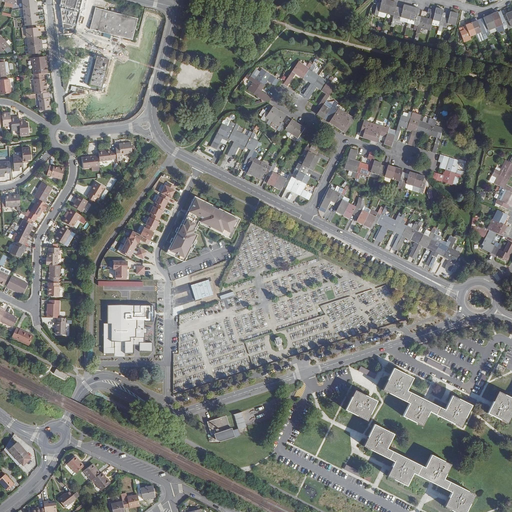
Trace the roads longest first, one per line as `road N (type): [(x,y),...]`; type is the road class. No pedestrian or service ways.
road 1 (tertiary): [(450,325),(183,411),(98,381),(82,391),(61,428)]
road 2 (track): [(175,151),(203,135),(263,51),(324,0)]
road 3 (residential): [(70,149),(73,177),(37,245),(35,306)]
road 4 (track): [(175,151),(165,104),(190,2)]
road 5 (residential): [(167,305),(157,252),(200,165)]
road 6 (secondary): [(307,217),(425,276)]
